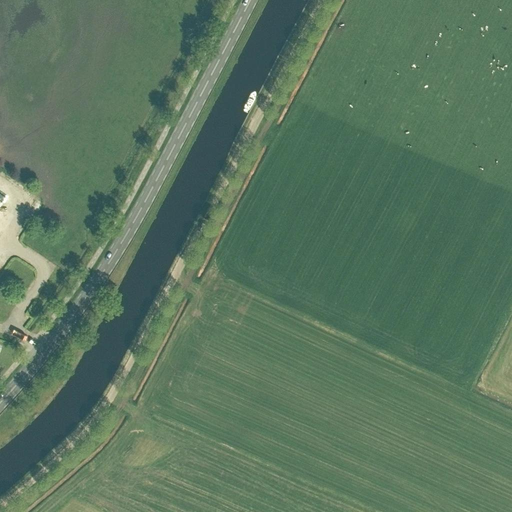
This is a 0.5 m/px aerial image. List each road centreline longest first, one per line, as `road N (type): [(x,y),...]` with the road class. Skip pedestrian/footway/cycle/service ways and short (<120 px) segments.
road 1 (unclassified): [(321,0),(120,383),(78,439),(0,507)]
road 2 (primary): [(0,398),(118,246),(248,0)]
